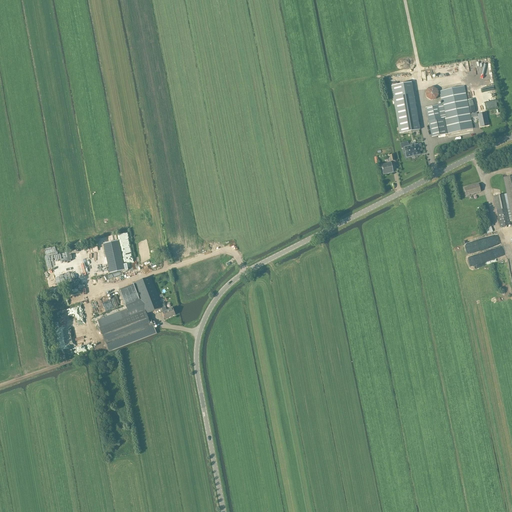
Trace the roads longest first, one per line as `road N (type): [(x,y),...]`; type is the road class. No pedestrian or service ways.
road 1 (tertiary): [(223,511),(196,370),(199,332),(219,294),(256,265),(511,137)]
road 2 (track): [(0,386),(99,349),(85,299),(224,251),(245,272)]
road 3 (track): [(435,176),(404,0)]
